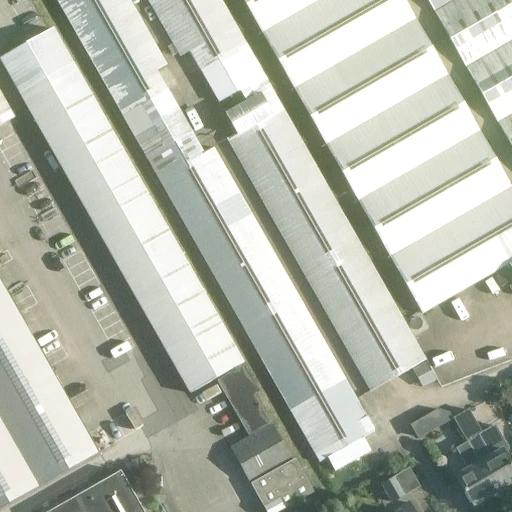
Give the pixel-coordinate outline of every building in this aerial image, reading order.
[(56,0),(319,463),(326,459),(334,472),(370,451),(363,438),(366,436),(366,435),(375,430),(213,147),(203,152),(157,71),(167,65),(129,0),(56,0)] [(382,413),(425,388),(437,381),(220,0),(147,0),(180,56),(191,50),(218,103),(242,91),(249,100),(226,114),(236,134),(226,140),(382,413)] [(511,188),(404,0),(242,0),(422,314),(509,264),(511,269),(511,188)] [(511,0),(431,0),(511,155),(511,0)] [(258,392),(244,364),(53,28),(0,58),(0,61),(190,395),(216,380),(248,436),(270,423),(254,395),(258,392)] [(0,126),(15,118),(0,92),(0,126)] [(0,509),(98,454),(0,280),(0,509)] [(483,427),(473,410),(457,420),(466,436),(483,427)] [(453,423),(447,411),(430,420),(437,432),(453,423)] [(292,461),(284,445),(272,424),(229,448),(265,511),(279,511),(313,493),(295,459),(292,461)] [(479,435),(467,442),(496,492),(511,482),(511,464),(504,450),(492,457),(479,435)] [(496,492),(467,442),(456,448),(468,471),(456,478),(472,506),(496,492)] [(143,511),(121,471),(49,511),(143,511)] [(399,484),(395,476),(381,484),(392,504),(406,495),(399,484)]
